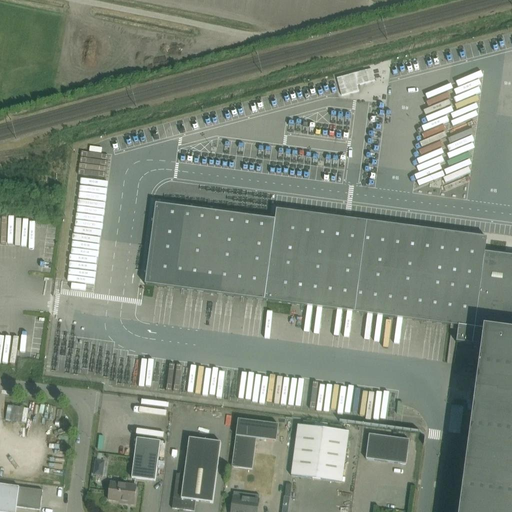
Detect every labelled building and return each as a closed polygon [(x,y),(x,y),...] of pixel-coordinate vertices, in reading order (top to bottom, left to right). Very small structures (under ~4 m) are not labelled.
[(511,511),(511,257),(485,253),(486,245),(487,239),(277,211),(275,221),(156,205),(145,285),(264,301),(459,327),(457,343),(482,346),(459,511),(511,511)] [(276,330),(295,333),(297,322),(278,319),(276,330)] [(462,373),(456,372),(453,372),(449,399),(459,400),(462,373)] [(5,427),(26,429),(26,413),(5,412),(5,427)] [(252,470),(256,440),(276,442),(278,426),(238,420),(232,468),(252,470)] [(298,426),(291,477),(342,484),(349,433),(298,426)] [(406,465),(409,441),(369,436),(366,460),(406,465)] [(160,442),(144,440),(137,439),(131,479),(155,482),(160,442)] [(189,439),(184,476),(176,475),(172,509),(192,511),(194,511),(195,502),(213,504),(221,444),(189,439)] [(110,483),(109,490),(108,501),(125,503),(124,505),(134,506),(136,487),(110,483)] [(15,511),(16,508),(19,488),(0,485),(0,511),(15,511)] [(40,511),(41,500),(43,491),(19,488),(16,508),(40,511)] [(257,511),(259,500),(259,496),(242,494),(242,499),(233,498),(233,500),(231,499),(229,501),(229,505),(230,507),(232,507),(231,511),(257,511)]
